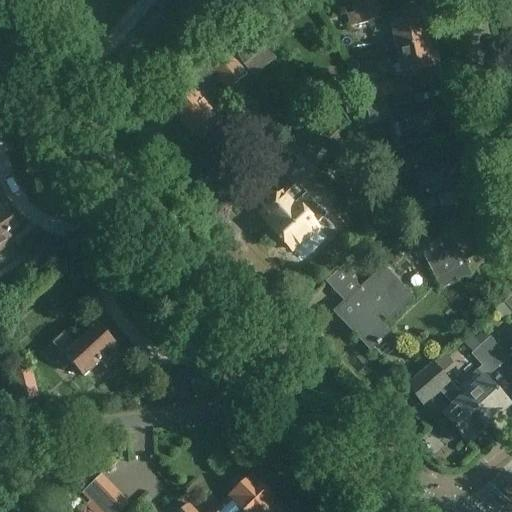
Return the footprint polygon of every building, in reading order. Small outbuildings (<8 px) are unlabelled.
[(345,7),(347,15),(379,8),(377,0),(355,0),(351,1),(352,6),(345,7)] [(379,8),(347,15),(349,27),(381,20),(379,8)] [(395,50),(428,43),(423,19),(406,23),(405,18),(390,21),(395,50)] [(263,47),(251,32),(230,50),(243,65),(263,47)] [(433,68),(428,43),(395,50),(402,80),(417,77),(416,72),(433,68)] [(216,80),(201,93),(198,96),(194,91),(173,109),(183,120),(182,125),(189,132),(194,132),(194,133),(218,113),(214,108),(215,106),(216,105),(217,103),(217,100),(217,97),(217,94),(217,92),(218,90),(222,86),(230,96),(249,79),(226,53),(207,69),(216,80)] [(394,96),(391,84),(368,88),(370,101),(394,96)] [(445,106),(442,107),(441,102),(414,108),(411,96),(367,105),(370,117),(400,117),(404,142),(447,133),(444,117),(447,117),(445,106)] [(339,122),(323,136),(323,137),(331,146),(347,131),(339,122)] [(457,204),(453,190),(462,188),(452,158),(425,166),(421,155),(395,163),(400,179),(412,175),(420,201),(436,196),(440,209),(457,204)] [(283,250),(286,249),(286,250),(299,239),(303,243),(317,230),(294,206),(305,195),(295,184),(288,191),(285,188),(278,194),(278,195),(258,213),(270,225),(267,228),(277,240),(277,243),(283,250)] [(0,250),(13,242),(8,234),(16,228),(6,213),(4,214),(0,207),(0,250)] [(451,235),(420,250),(440,290),(471,275),(451,235)] [(381,269),(360,289),(353,281),(355,279),(343,266),(325,283),(344,304),(336,311),(371,348),(374,345),(376,347),(380,343),(378,341),(387,332),(374,318),(379,314),(386,320),(409,299),(398,287),(401,284),(390,273),(387,276),(381,269)] [(511,311),(511,294),(503,302),(511,311)] [(106,369),(122,355),(95,326),(74,346),(63,335),(53,344),(63,355),(56,361),(64,370),(71,363),(84,377),(100,362),(106,369)] [(480,346),(499,367),(508,359),(489,338),(480,346)] [(455,389),(488,425),(509,406),(485,380),(499,367),(480,346),(470,355),(481,367),(476,371),(475,370),(456,388),(455,389)] [(421,402),(437,388),(447,379),(433,363),(407,387),(421,402)] [(38,398),(32,371),(13,375),(20,403),(38,398)] [(440,391),(453,406),(443,415),(468,443),(488,425),(455,389),(456,388),(447,379),(437,388),(440,391)] [(487,435),(471,446),(480,461),(497,450),(487,435)] [(118,511),(127,504),(101,476),(83,494),(100,511),(118,511)] [(250,477),(228,497),(213,511),(214,511),(213,511),(194,511),(193,510),(190,511),(290,511),(288,511),(281,511),(273,504),(274,503),(250,477)]
